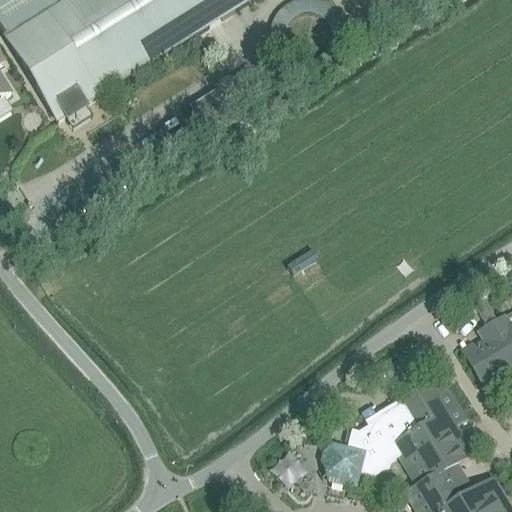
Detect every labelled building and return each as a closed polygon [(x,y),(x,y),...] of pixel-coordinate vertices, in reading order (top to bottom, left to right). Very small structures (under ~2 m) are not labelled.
[(0,0),(0,33),(2,37),(11,52),(57,125),(63,121),(85,107),(99,98),(193,39),(256,0),(0,0)] [(295,79),(300,80),(304,80),(309,80),(314,80),(319,78),(323,77),(327,74),(331,71),(335,68),(338,64),(340,60),(341,57),(342,55),(344,51),(345,46),(345,41),(344,36),(343,32),(342,27),(340,23),(337,19),(334,15),(330,12),(326,9),(322,7),(317,5),(313,4),(308,3),(303,3),(298,4),(293,5),(289,7),(285,10),(281,13),(277,16),(274,20),(272,24),(270,28),(268,33),(268,38),(267,43),(268,47),(269,52),(270,57),(272,61),(275,65),(278,69),(282,72),(286,75),(290,77),(295,79)] [(218,93),(187,112),(206,144),(285,95),(266,65),(265,63),(230,85),(240,101),(228,108),(218,93)] [(69,117),(63,121),(70,133),(77,129),(92,119),(85,107),(69,117)] [(460,352),(463,357),(482,387),(487,395),(488,397),(508,385),(502,375),(511,369),(511,315),(504,320),(503,318),(475,335),(481,343),(472,348),(471,345),(460,352)] [(390,465),(398,460),(417,491),(404,498),(412,511),(508,511),(491,483),(469,497),(452,469),(471,458),(454,430),(466,422),(445,388),(437,392),(433,385),(400,404),(376,419),(365,426),(364,426),(367,430),(359,435),(358,435),(352,434),(350,434),(346,450),(327,446),(325,452),(322,454),(319,465),(322,469),(327,487),(342,490),(356,494),(360,477),(372,480),(389,470),(390,465)] [(360,418),(365,426),(376,419),(371,411),(360,418)]
